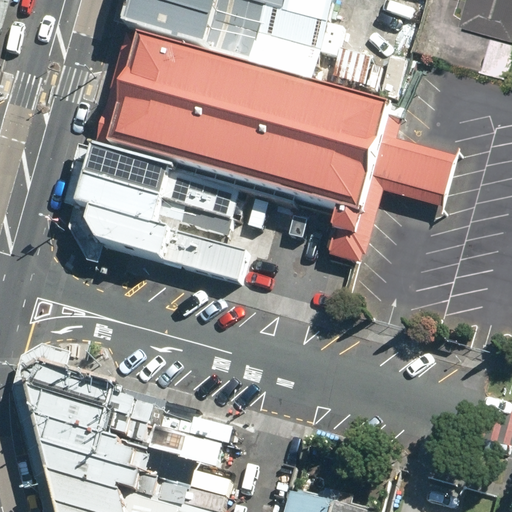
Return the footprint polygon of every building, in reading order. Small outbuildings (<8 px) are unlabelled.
[(339,0),(139,0),(131,34),(319,84),(321,74),(369,87),(377,58),(327,45),(339,0)] [(511,0),(468,0),(461,28),(511,41),(511,0)] [(511,43),(493,38),(483,71),(511,79),(511,43)] [(396,110),(145,41),(115,150),(343,214),(332,260),(370,269),(389,196),(402,144),(407,124),(395,120),(396,110)] [(402,144),(389,196),(450,212),(462,159),(402,144)] [(97,214),(160,231),(175,175),(100,154),(83,210),(97,214)] [(252,256),(160,231),(97,214),(93,228),(103,248),(245,286),(252,256)] [(156,478),(173,404),(52,373),(35,381),(32,396),(64,511),(228,511),(233,497),(156,478)] [(228,449),(186,436),(179,459),(221,472),(228,449)] [(327,504),(296,496),(292,511),(364,511),(357,510),(360,498),(331,491),(327,504)]
